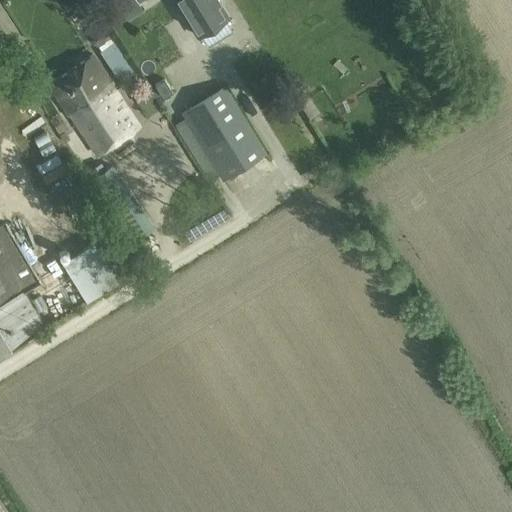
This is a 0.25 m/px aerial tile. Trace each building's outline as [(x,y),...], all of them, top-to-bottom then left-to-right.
[(115,0),(128,19),(142,10),(137,3),(141,0),(115,0)] [(175,0),(197,35),(200,33),(208,46),(232,31),(224,19),(228,16),(219,2),(221,1),(220,0),(219,0),(220,0),(219,0),(175,0)] [(104,42),(105,37),(105,36),(101,30),(95,29),(90,33),(89,40),(93,45),(96,45),(99,46),(104,42)] [(104,59),(120,48),(110,34),(105,37),(104,42),(99,46),(102,50),(100,52),(104,59)] [(89,105),(114,89),(110,84),(112,83),(93,54),(49,85),(68,114),(70,113),(78,125),(95,113),(89,105)] [(130,80),(138,75),(125,57),(110,67),(117,78),(125,73),(130,80)] [(162,98),(172,92),(164,80),(155,86),(162,98)] [(268,154),(225,84),(181,112),(223,181),(268,154)] [(138,125),(114,89),(89,105),(95,113),(78,125),(97,153),(138,125)] [(154,227),(113,164),(105,169),(102,165),(87,175),(131,242),(154,227)] [(10,349),(46,328),(23,291),(40,281),(5,222),(0,225),(0,355),(11,349),(10,349)] [(94,244),(62,263),(86,302),(118,283),(110,271),(94,244)]
